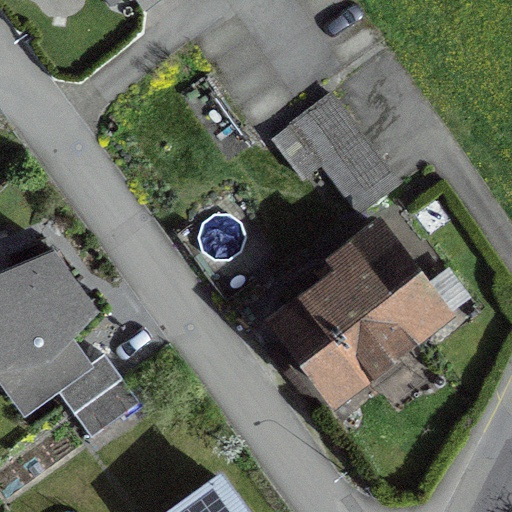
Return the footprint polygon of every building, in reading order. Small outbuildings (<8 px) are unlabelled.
[(316,168),(353,218),(394,188),(327,97),(268,142),(298,182),(316,168)] [(440,316),(377,232),(316,279),(324,290),(276,326),(331,399),(440,316)] [(102,319),(55,254),(0,278),(0,373),(11,372),(38,409),(59,394),(93,370),(72,341),(102,319)] [(143,411),(103,361),(93,370),(59,394),(100,445),(143,411)] [(247,511),(222,477),(173,511),(247,511)]
